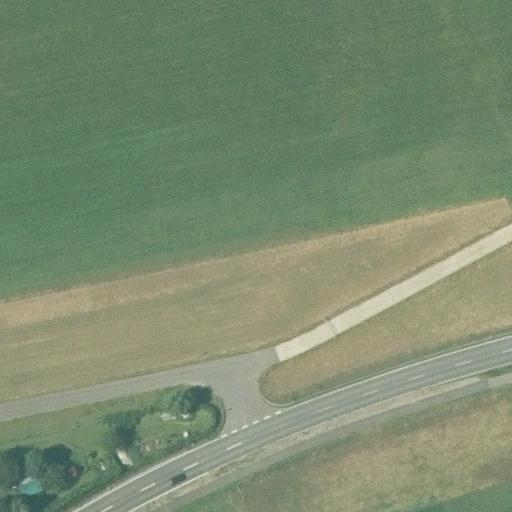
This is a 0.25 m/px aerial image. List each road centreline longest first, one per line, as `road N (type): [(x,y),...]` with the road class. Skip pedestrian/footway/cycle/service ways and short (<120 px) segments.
road 1 (secondary): [(511,357),(316,417),(112,511)]
road 2 (track): [(234,373),(336,328),(511,231)]
road 3 (track): [(0,415),(234,373)]
